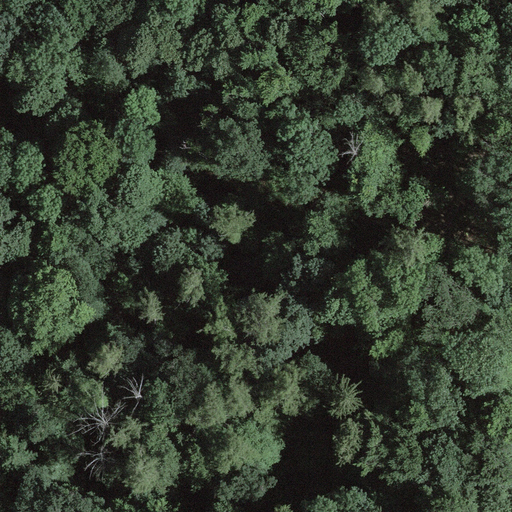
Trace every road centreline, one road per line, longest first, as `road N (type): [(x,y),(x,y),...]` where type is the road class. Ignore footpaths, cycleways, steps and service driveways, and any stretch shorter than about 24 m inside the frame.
road 1 (track): [(511,61),(407,275),(243,511)]
road 2 (track): [(0,320),(227,94),(293,0)]
